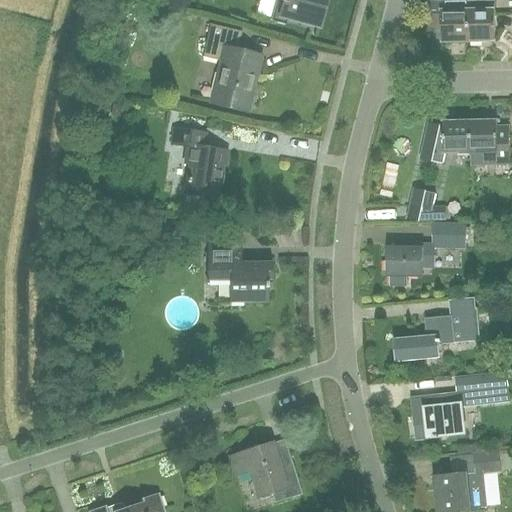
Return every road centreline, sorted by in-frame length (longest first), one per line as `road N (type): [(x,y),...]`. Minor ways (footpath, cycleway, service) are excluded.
road 1 (residential): [(0,478),(348,367)]
road 2 (residential): [(348,367),(340,315),(346,195),(375,88)]
road 3 (residential): [(384,511),(348,367)]
road 4 (residential): [(375,88),(511,83)]
